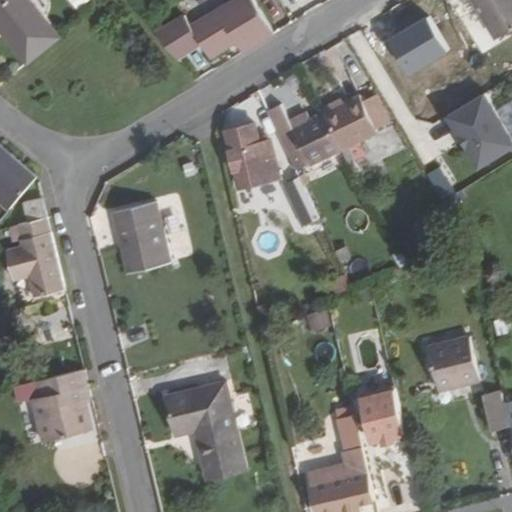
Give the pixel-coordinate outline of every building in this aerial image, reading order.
[(0,0),(0,24),(31,63),(62,38),(31,0),(0,0)] [(161,36),(181,59),(206,44),(212,56),(239,41),(244,50),(275,33),(254,0),(237,0),(194,25),(190,19),(161,36)] [(439,0),(417,0),(423,10),(439,0)] [(511,28),(511,0),(478,0),(500,36),(511,28)] [(198,72),(210,66),(201,49),(189,56),(198,72)] [(458,109),(490,162),(511,148),(511,130),(498,108),(488,91),(458,109)] [(363,95),(346,103),(327,112),(343,147),(378,130),(376,125),(366,101),(363,95)] [(366,101),(376,125),(389,119),(379,95),(366,101)] [(324,106),(327,112),(346,103),(343,97),(324,106)] [(511,99),(498,108),(511,130),(511,99)] [(298,169),(343,147),(327,112),(294,128),(284,104),(269,111),(298,169)] [(229,131),(233,146),(260,140),(256,125),(229,131)] [(242,185),(269,178),(261,144),(260,140),(233,146),(242,185)] [(261,144),(269,178),(281,175),(272,141),(261,144)] [(0,195),(12,206),(38,176),(1,144),(0,145),(0,195)] [(443,198),(459,192),(448,164),(432,170),(443,198)] [(320,217),(300,176),(284,183),(289,193),(304,225),(320,217)] [(284,183),(279,185),(284,196),(289,193),(284,183)] [(454,196),(444,202),(452,216),(462,210),(454,196)] [(49,217),(44,198),(26,202),(31,221),(49,217)] [(157,201),(116,212),(130,271),(172,261),(157,201)] [(36,294),(66,287),(49,217),(31,221),(11,226),(15,241),(22,239),(24,245),(10,249),(18,278),(32,275),(36,294)] [(324,224),(320,217),(304,225),(307,232),(324,224)] [(370,288),(356,291),(358,300),(372,297),(370,288)] [(471,337),(431,346),(442,389),(481,379),(471,337)] [(8,351),(16,374),(33,369),(26,345),(8,351)] [(86,368),(38,379),(43,395),(34,398),(45,441),(94,429),(87,401),(83,383),(89,382),(86,368)] [(247,468),(227,381),(169,396),(178,434),(197,430),(208,477),(247,468)] [(83,383),(87,401),(93,399),(89,382),(83,383)] [(398,390),(364,398),(381,465),(398,461),(404,483),(420,478),(398,390)] [(505,403),(502,390),(485,394),(494,431),(511,427),(505,403)] [(322,511),(349,511),(364,508),(362,501),(376,498),(369,470),(354,413),(339,417),(348,449),(346,449),(349,462),(313,471),(322,511)]
